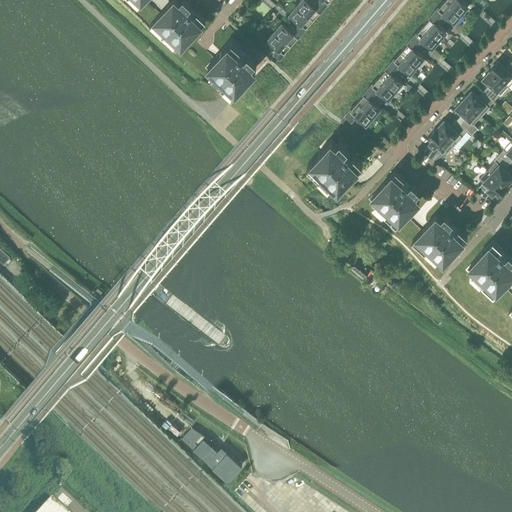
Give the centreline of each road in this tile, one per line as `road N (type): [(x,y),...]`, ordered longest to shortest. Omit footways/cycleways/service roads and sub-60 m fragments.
road 1 (secondary): [(0,448),(387,0)]
road 2 (unclassified): [(372,511),(156,369),(0,226)]
road 3 (residential): [(493,224),(394,152),(511,24)]
